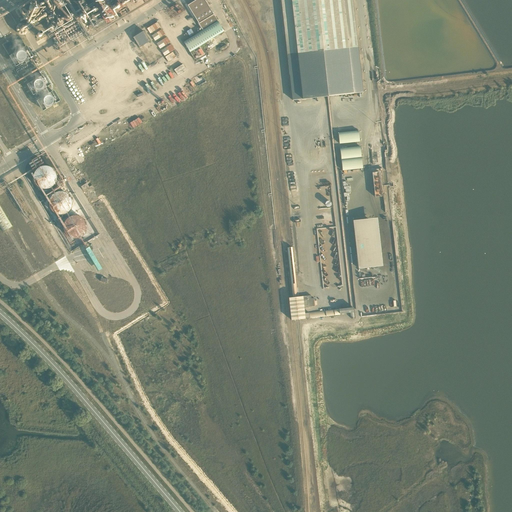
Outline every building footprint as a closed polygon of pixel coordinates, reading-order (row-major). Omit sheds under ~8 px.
[(224,32),(218,21),(214,15),(205,0),(197,0),(188,6),(199,24),(203,30),(184,42),(190,53),(224,32)] [(363,92),(352,0),(281,0),(293,100),(363,92)] [(11,32),(3,18),(0,19),(0,31),(4,37),(11,32)] [(28,20),(17,26),(19,30),(31,24),(28,20)] [(157,22),(147,28),(150,34),(160,27),(157,22)] [(34,33),(37,38),(50,28),(47,24),(34,33)] [(162,29),(152,36),(155,41),(165,34),(162,29)] [(133,37),(143,52),(153,46),(143,31),(133,37)] [(4,43),(17,65),(32,56),(19,34),(4,43)] [(167,37),(157,43),(160,48),(170,42),(167,37)] [(171,44),(161,51),(164,56),(174,49),(171,44)] [(115,58),(109,60),(111,65),(106,67),(108,72),(119,68),(115,58)] [(182,63),(174,69),(178,75),(186,69),(182,63)] [(130,79),(104,91),(109,100),(140,85),(135,73),(130,76),(129,74),(127,74),(130,79)] [(43,74),(27,84),(33,94),(49,84),(43,74)] [(358,130),(338,132),(339,144),(359,141),(358,130)] [(360,146),(340,148),(342,170),(362,168),(360,146)] [(38,156),(28,163),(32,170),(43,163),(38,156)] [(56,178),(55,175),(55,173),(54,171),(52,170),(51,168),(49,168),(47,167),(45,167),(43,167),(41,168),(39,168),(38,170),(36,172),(35,174),(35,175),(34,178),(35,180),(35,182),(36,183),(37,185),(39,186),(40,187),(43,188),(44,188),(47,188),(49,187),(51,186),(52,185),(53,184),(55,182),(55,180),(56,178)] [(0,191),(10,186),(5,178),(0,181),(0,191)] [(9,190),(25,216),(29,215),(13,187),(9,190)] [(71,203),(71,201),(70,199),(69,197),(68,195),(66,194),(64,193),(63,193),(60,192),(58,193),(56,193),(54,195),(52,196),(51,198),(50,200),(50,202),(50,203),(50,205),(50,207),(51,209),(53,211),(54,212),(56,213),(58,213),(60,214),(63,213),(64,213),(66,212),(68,211),(69,209),(70,207),(71,205),(71,203)] [(0,205),(0,226),(3,232),(8,229),(12,226),(0,205)] [(86,227),(86,225),(85,223),(84,221),(83,220),(81,218),(79,217),(77,216),(75,216),(73,216),(71,217),(69,218),(67,219),(66,221),(65,223),(64,225),(64,227),(64,229),(65,232),(65,233),(67,235),(68,236),(70,237),(72,238),(74,238),(76,238),(79,238),(80,237),(82,235),(84,234),(85,232),(85,230),(86,227)] [(358,269),(373,267),(368,219),(353,220),(358,269)] [(88,247),(84,250),(97,270),(101,267),(88,247)] [(289,298),(288,298),(291,320),(298,319),(301,319),(304,319),(305,319),(310,318),(309,313),(304,313),(304,307),(315,306),(314,298),(311,299),(311,295),(303,296),(297,297),(293,297),(289,298)] [(353,307),(339,309),(340,314),(350,312),(350,318),(354,317),(353,307)]
